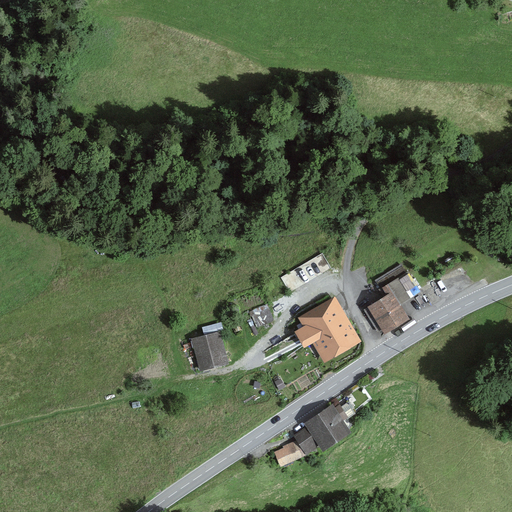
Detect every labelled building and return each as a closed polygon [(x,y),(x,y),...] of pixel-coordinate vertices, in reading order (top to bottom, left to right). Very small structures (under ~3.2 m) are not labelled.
[(385,300),(366,312),(383,337),(405,322),(395,307),(408,298),(396,280),(404,275),(399,268),(385,277),(383,273),(372,280),(385,300)] [(305,328),(294,334),(302,349),(312,343),(323,363),(355,345),(325,291),(294,308),(305,328)] [(252,332),(274,324),(267,307),(246,315),(252,332)] [(202,340),(192,342),(200,371),(225,364),(214,323),(198,327),(202,340)] [(326,411),(303,427),(305,430),(293,438),(303,454),(315,446),(319,451),(342,435),(326,411)] [(292,444),(273,454),(279,466),(298,456),(292,444)]
